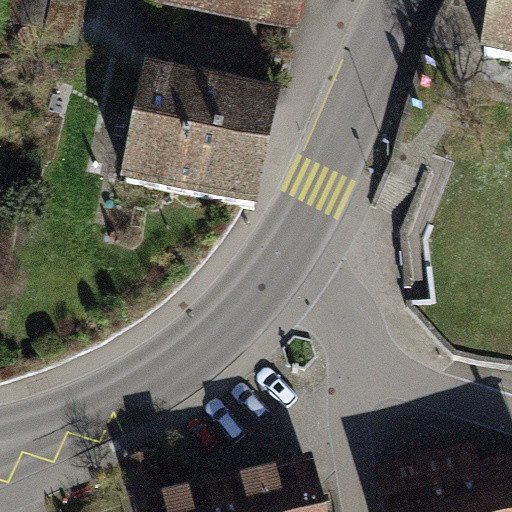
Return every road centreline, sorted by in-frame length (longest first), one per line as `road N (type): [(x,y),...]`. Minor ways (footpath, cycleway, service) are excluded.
road 1 (tertiary): [(0,444),(179,368),(282,277)]
road 2 (tertiary): [(282,277),(408,0)]
road 3 (residential): [(511,410),(349,359)]
road 4 (residential): [(358,511),(339,432),(349,359)]
